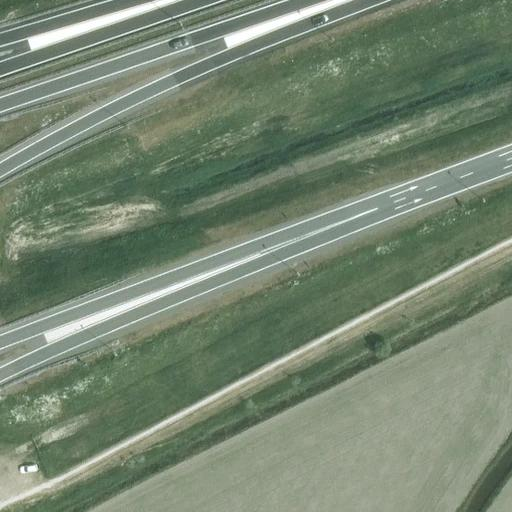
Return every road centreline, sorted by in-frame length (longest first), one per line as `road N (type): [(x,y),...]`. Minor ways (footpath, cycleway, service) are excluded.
road 1 (trunk): [(0,173),(121,106),(375,0)]
road 2 (trunk): [(0,374),(376,208)]
road 3 (trunk): [(0,342),(376,208)]
road 4 (trunk): [(0,107),(317,0)]
road 5 (trunk): [(211,0),(0,71)]
road 6 (trunk): [(142,0),(0,40)]
road 7 (trunk): [(376,208),(511,158)]
